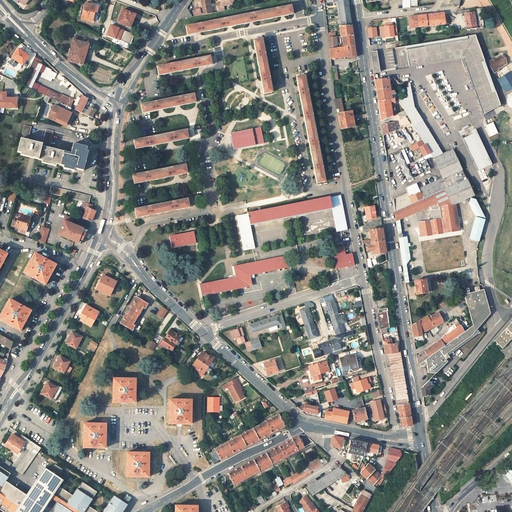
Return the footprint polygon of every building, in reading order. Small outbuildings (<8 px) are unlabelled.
[(200,0),(202,10),(203,15),(212,13),(209,0),(200,0)] [(215,3),(217,12),(224,10),(223,6),(230,4),(231,0),(217,0),(218,2),(215,3)] [(351,24),(351,20),(348,1),(342,2),(338,2),(341,24),(342,24),(342,25),(351,24)] [(87,20),(92,21),(95,12),(97,12),(98,7),(86,4),(82,19),(87,21),(87,20)] [(195,34),(219,29),(251,23),(282,17),(292,15),(291,6),(186,27),(187,35),(195,34)] [(116,21),(129,27),(134,14),(122,8),(116,21)] [(186,9),(180,20),(191,17),(186,9)] [(482,29),(484,28),(482,9),(475,9),(476,14),(474,14),(465,15),(467,31),(482,29)] [(445,24),(444,16),(444,13),(408,17),(410,27),(417,26),(417,28),(445,24)] [(108,24),(103,35),(118,41),(122,29),(108,24)] [(353,36),(352,28),(351,24),(342,25),(342,26),(339,27),(340,37),(342,37),(343,37),(353,36)] [(396,24),(378,25),(378,37),(396,36),(396,24)] [(122,30),(119,40),(128,43),(131,33),(122,30)] [(500,105),(474,35),(390,50),(394,69),(462,58),(482,114),(500,105)] [(74,36),(67,61),(83,66),(89,44),(85,43),(86,39),(74,36)] [(353,36),(343,37),(345,47),(354,46),(354,41),(353,36)] [(329,49),(338,48),(336,37),(328,38),(329,49)] [(253,41),(256,53),(261,84),(263,94),(272,92),(262,39),(253,41)] [(348,54),(348,58),(349,59),(356,58),(356,56),(355,51),(354,46),(345,47),(343,47),(338,48),(329,49),(330,59),(338,59),(338,55),(348,54)] [(22,65),(28,58),(23,55),(24,54),(18,49),(12,57),(22,65)] [(370,52),(373,73),(380,72),(377,51),(370,52)] [(487,62),(492,72),(507,65),(501,54),(487,62)] [(172,73),(195,68),(209,66),(208,57),(157,67),(158,75),(172,73)] [(29,88),(32,82),(37,71),(36,70),(40,60),(35,58),(22,85),(29,88)] [(42,61),(40,60),(36,70),(37,71),(48,76),(52,78),(54,73),(50,71),(51,70),(45,67),(45,66),(41,64),(42,61)] [(497,79),(499,82),(509,76),(511,80),(511,74),(510,72),(497,79)] [(299,91),(304,117),(309,146),(314,169),(316,183),(325,182),(304,76),(296,78),(299,91)] [(511,88),(511,80),(509,76),(499,82),(505,92),(511,88)] [(375,81),(377,93),(378,101),(388,100),(390,99),(389,96),(395,95),(394,91),(389,92),(387,82),(390,81),(391,85),(398,84),(393,78),(375,81)] [(60,95),(32,82),(29,88),(46,96),(69,107),(72,100),(60,94),(60,95)] [(442,154),(413,108),(411,98),(408,83),(404,84),(407,98),(398,100),(399,101),(404,111),(407,116),(422,141),(432,156),(434,158),(442,154)] [(143,113),(149,112),(182,105),(195,103),(193,95),(141,105),(143,113)] [(81,113),(83,109),(85,104),(86,102),(88,99),(82,96),(80,99),(77,98),(74,105),(77,106),(75,110),(81,113)] [(3,108),(17,109),(18,99),(4,98),(3,108)] [(334,99),(337,113),(344,112),(341,98),(334,99)] [(378,101),(379,111),(381,121),(391,117),(388,100),(378,101)] [(55,118),(67,124),(72,114),(55,105),(49,118),(54,121),(55,118)] [(83,109),(81,113),(92,118),(95,110),(89,107),(87,111),(83,109)] [(340,128),(352,126),(351,116),(352,116),(351,112),(337,114),(340,128)] [(67,124),(55,118),(54,121),(65,126),(67,124)] [(383,136),(395,131),(394,123),(381,125),(382,131),(383,136)] [(39,160),(45,162),(77,170),(84,172),(86,161),(84,160),(86,148),(74,144),(71,154),(50,148),(54,132),(46,130),(43,144),(29,141),(32,127),(24,125),(18,152),(30,156),(39,158),(39,160)] [(234,149),(264,143),(261,127),(231,133),(234,149)] [(489,165),(474,129),(460,135),(475,171),(489,165)] [(146,147),(181,140),(188,139),(186,131),(133,141),(135,149),(146,147)] [(412,152),(417,149),(421,158),(424,157),(426,160),(432,156),(422,141),(410,147),(412,152)] [(399,162),(405,180),(411,178),(406,164),(410,162),(406,149),(393,154),(396,163),(399,162)] [(443,178),(462,170),(453,149),(434,158),(443,178)] [(425,170),(429,168),(424,160),(421,162),(425,170)] [(143,182),(179,175),(186,173),(185,165),(133,175),(134,184),(143,182)] [(394,211),(444,190),(462,182),(466,180),(462,170),(443,178),(418,190),(419,193),(411,197),(410,196),(409,196),(408,194),(393,200),(394,211)] [(471,191),(462,182),(444,190),(451,205),(455,205),(473,196),(471,191)] [(48,194),(84,203),(88,204),(90,197),(50,187),(48,194)] [(451,205),(444,190),(394,211),(396,221),(399,220),(427,207),(436,203),(438,207),(451,205)] [(52,196),(44,193),(42,202),(50,204),(52,196)] [(15,203),(18,196),(11,194),(8,201),(15,203)] [(347,230),(340,196),(330,198),(329,197),(236,216),(243,250),(252,249),(254,248),(249,224),(331,207),(336,232),(341,231),(347,230)] [(148,216),(179,210),(188,208),(187,200),(134,210),(136,218),(148,216)] [(475,216),(485,218),(476,200),(469,203),(475,216)] [(92,205),(88,204),(84,203),(83,206),(84,207),(82,212),(86,214),(83,218),(91,222),(95,212),(91,210),(92,205)] [(427,207),(430,221),(441,219),(440,211),(456,209),(455,205),(451,205),(438,207),(436,203),(427,207)] [(365,208),(366,219),(376,218),(374,207),(365,208)] [(459,229),(456,209),(440,211),(441,219),(430,221),(418,223),(420,236),(459,229)] [(79,240),(81,241),(86,233),(82,231),(83,229),(72,224),(74,218),(67,215),(59,234),(62,235),(62,236),(78,243),(79,240)] [(18,221),(16,227),(15,231),(25,234),(26,231),(28,231),(32,218),(24,216),(23,220),(19,219),(18,221)] [(369,231),(382,228),(380,218),(362,227),(363,232),(369,231)] [(471,240),(477,218),(475,218),(469,241),(471,242),(471,240)] [(479,242),(484,220),(477,218),(471,240),(479,242)] [(42,227),(37,241),(44,244),(50,229),(43,227),(42,227)] [(363,244),(371,243),(384,241),(382,231),(382,228),(369,231),(370,240),(362,241),(363,244)] [(171,248),(195,243),(193,232),(169,236),(171,248)] [(408,247),(408,244),(407,237),(402,238),(398,238),(402,265),(406,264),(408,262),(406,251),(409,250),(408,247)] [(385,253),(385,250),(384,241),(371,243),(371,247),(366,248),(366,251),(372,250),(373,255),(385,253)] [(336,269),(337,269),(354,265),(352,254),(346,255),(344,245),(332,247),(336,269)] [(45,284),(52,272),(56,264),(34,253),(23,273),(45,284)] [(199,284),(201,296),(251,286),(249,275),(291,267),(288,256),(256,262),(233,267),(234,278),(199,284)] [(96,290),(109,296),(116,282),(103,276),(96,290)] [(429,280),(414,282),(416,295),(431,293),(429,280)] [(490,313),(484,290),(479,291),(478,286),(474,287),(475,292),(464,295),(466,301),(467,306),(468,310),(470,318),(472,325),(474,332),(490,314),(490,313)] [(326,302),(330,316),(338,314),(332,295),(323,298),(324,302),(326,302)] [(442,315),(466,301),(464,295),(460,297),(438,310),(442,315)] [(120,324),(131,330),(134,325),(133,324),(143,307),(144,308),(147,304),(136,297),(133,302),(135,303),(125,319),(124,318),(120,324)] [(0,319),(20,330),(30,313),(31,311),(9,299),(0,316),(0,319)] [(300,310),(305,324),(312,322),(308,307),(313,306),(313,304),(308,302),(304,304),(305,308),(300,310)] [(83,315),(80,321),(91,327),(99,313),(87,306),(82,314),(83,315)] [(161,319),(167,311),(161,306),(155,315),(161,319)] [(380,330),(389,328),(388,318),(389,317),(387,308),(378,310),(378,313),(377,313),(380,330)] [(413,337),(422,336),(422,333),(443,322),(437,313),(429,318),(428,316),(411,326),(412,332),(413,337)] [(284,322),(282,314),(249,325),(251,333),(269,327),(276,325),(279,324),(280,328),(285,327),(284,322)] [(342,328),(338,314),(330,316),(335,330),(342,328)] [(470,318),(467,321),(461,325),(458,322),(456,319),(446,325),(448,328),(454,325),(456,330),(416,357),(417,364),(425,359),(472,325),(470,318)] [(511,319),(493,341),(501,349),(511,338),(511,339),(511,319)] [(312,322),(305,324),(309,338),(317,336),(312,322)] [(474,332),(472,325),(425,359),(427,372),(428,372),(435,373),(450,359),(445,354),(470,337),(474,332)] [(237,338),(239,344),(245,342),(242,336),(244,335),(241,328),(230,331),(232,339),(235,338),(237,338)] [(170,330),(165,337),(176,344),(182,335),(177,332),(176,334),(170,330)] [(72,337),(68,345),(76,349),(82,337),(72,332),(70,336),(72,337)] [(10,349),(13,342),(0,335),(0,346),(1,344),(10,349)] [(176,344),(165,337),(159,345),(166,350),(165,352),(169,354),(176,344)] [(339,338),(338,338),(327,342),(330,349),(341,345),(339,338)] [(150,349),(155,342),(150,339),(145,346),(150,349)] [(258,339),(250,342),(253,350),(261,347),(258,339)] [(388,354),(397,353),(396,344),(394,344),(392,345),(391,342),(391,340),(389,340),(383,341),(386,355),(388,354)] [(330,349),(327,342),(316,345),(318,349),(312,350),(314,357),(320,355),(319,353),(330,349)] [(199,355),(196,359),(207,367),(214,357),(209,354),(208,356),(203,352),(200,356),(199,355)] [(392,372),(398,406),(408,404),(400,353),(397,353),(388,354),(390,372),(392,372)] [(343,373),(356,370),(355,365),(356,365),(355,359),(356,359),(355,354),(339,358),(343,373)] [(60,362),(56,369),(68,376),(72,368),(68,366),(70,362),(61,356),(59,360),(60,362)] [(200,375),(207,367),(196,359),(194,362),(195,363),(192,367),(197,371),(196,372),(200,375)] [(267,375),(277,371),(274,361),(263,364),(267,375)] [(320,373),(329,371),(326,361),(307,366),(310,375),(309,376),(310,381),(321,378),(320,373)] [(420,380),(421,387),(428,381),(431,378),(430,377),(435,373),(428,372),(420,380)] [(113,378),(113,392),(112,403),(135,404),(136,379),(113,378)] [(238,386),(239,386),(235,378),(226,383),(230,390),(229,391),(237,405),(245,400),(240,390),(238,386)] [(369,378),(350,384),(352,389),(355,388),(357,393),(370,388),(369,384),(367,385),(367,383),(370,382),(369,378)] [(433,386),(428,381),(421,387),(422,396),(429,395),(428,390),(433,386)] [(48,388),(43,395),(51,399),(57,388),(47,383),(45,386),(48,388)] [(325,403),(336,399),(332,387),(321,391),(325,403)] [(218,406),(218,398),(208,398),(208,412),(218,412),(222,412),(222,406),(218,406)] [(169,400),(168,413),(168,424),(190,424),(191,400),(169,400)] [(369,402),(372,412),(385,409),(384,405),(380,406),(379,400),(369,402)] [(297,407),(300,410),(316,414),(318,408),(304,404),(297,407)] [(412,425),(410,417),(408,404),(398,406),(402,427),(412,425)] [(324,410),(322,420),(345,424),(347,411),(330,408),(329,411),(324,410)] [(355,422),(367,419),(366,415),(364,408),(352,411),(355,422)] [(372,412),(374,421),(383,419),(382,413),(386,412),(385,409),(372,412)] [(271,433),(274,431),(285,426),(279,415),(266,422),(271,433)] [(266,422),(253,429),(259,439),(271,433),(266,422)] [(84,423),(83,438),(82,448),(105,449),(106,424),(84,423)] [(253,429),(240,436),(246,446),(259,439),(253,429)] [(30,450),(34,444),(22,436),(19,439),(12,434),(6,444),(18,452),(23,443),(27,446),(26,447),(30,450)] [(298,435),(283,443),(278,446),(285,457),(304,447),(298,435)] [(240,436),(227,443),(233,453),(246,446),(240,436)] [(331,444),(333,446),(340,448),(342,439),(333,437),(331,444)] [(364,451),(366,443),(350,440),(347,452),(351,453),(350,459),(354,460),(355,454),(363,456),(364,451)] [(227,443),(215,449),(220,460),(229,456),(233,453),(227,443)] [(366,443),(364,451),(380,454),(382,447),(366,443)] [(41,448),(34,444),(30,450),(16,471),(22,475),(41,448)] [(272,464),(285,457),(278,446),(266,453),(272,464)] [(390,448),(387,462),(395,463),(402,454),(400,450),(390,448)] [(220,460),(215,449),(214,450),(215,450),(209,454),(214,463),(219,460),(220,461),(220,460)] [(127,452),(126,465),(126,477),(147,478),(149,453),(127,452)] [(266,453),(253,459),(260,471),(272,464),(266,453)] [(384,478),(396,464),(403,456),(402,454),(395,463),(387,462),(381,475),(384,478)] [(322,464),(323,465),(327,463),(326,460),(321,463),(319,458),(306,466),(309,471),(310,472),(322,464)] [(253,459),(240,466),(246,478),(260,471),(253,459)] [(356,470),(358,472),(365,464),(360,462),(357,468),(356,470)] [(358,472),(367,479),(375,487),(378,490),(398,465),(396,464),(384,478),(381,475),(367,462),(365,464),(358,472)] [(306,487),(312,495),(346,474),(343,470),(345,469),(342,463),(339,467),(306,487)] [(0,511),(41,511),(42,511),(44,510),(45,510),(46,509),(47,508),(47,506),(47,505),(47,504),(51,498),(58,503),(65,508),(64,509),(64,511),(63,511),(121,511),(126,504),(114,496),(106,508),(105,508),(104,510),(103,511),(104,511),(103,511),(95,511),(87,506),(96,492),(82,483),(72,496),(60,488),(54,496),(53,495),(63,480),(61,479),(62,470),(54,465),(47,469),(45,468),(26,495),(5,481),(10,474),(0,467),(0,511)] [(246,478),(240,466),(236,469),(228,473),(229,474),(233,483),(234,485),(246,478)] [(297,472),(294,474),(298,481),(306,476),(305,473),(299,476),(297,472)] [(233,483),(229,474),(223,478),(228,486),(233,483)] [(290,485),(298,481),(294,474),(289,477),(292,481),(289,483),(290,485)] [(283,484),(279,477),(275,479),(278,487),(283,484)] [(359,511),(375,487),(367,479),(362,488),(363,490),(351,511),(345,511),(340,510),(338,511),(359,511)] [(317,511),(310,501),(310,502),(305,496),(299,500),(303,507),(305,511),(317,511)] [(288,511),(286,507),(288,506),(286,501),(276,507),(278,511),(288,511)] [(64,509),(65,508),(58,503),(57,503),(56,506),(55,509),(55,511),(54,511),(63,511),(64,511),(64,509)]
